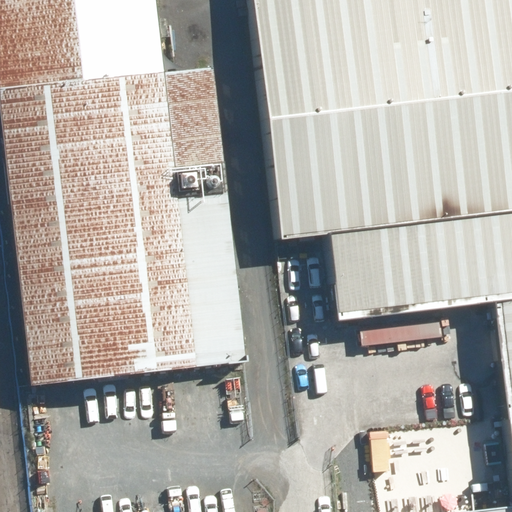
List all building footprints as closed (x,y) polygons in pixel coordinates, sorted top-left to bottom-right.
[(0,0),(0,143),(27,387),(242,363),(209,66),(159,72),(151,0),(0,0)] [(511,0),(245,0),(275,242),(322,235),(511,212),(511,0)] [(511,212),(322,235),(332,321),(495,301),(511,299),(511,212)] [(511,299),(495,301),(511,450),(511,299)] [(511,511),(511,503),(441,511),(440,511),(511,511)]
